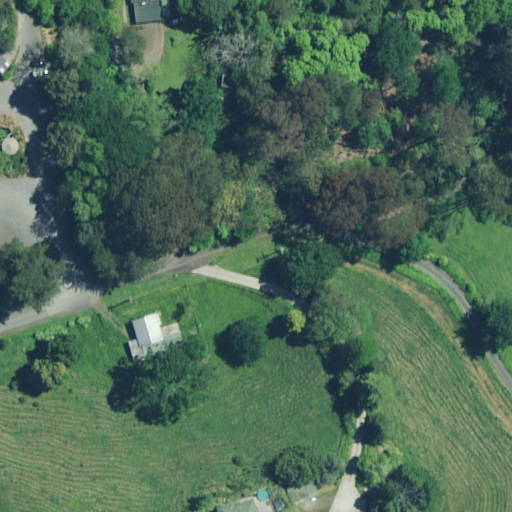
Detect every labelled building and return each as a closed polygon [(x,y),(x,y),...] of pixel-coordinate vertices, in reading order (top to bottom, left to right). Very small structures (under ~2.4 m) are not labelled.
[(162,20),(162,18),(170,17),(170,14),(182,13),(182,4),(181,0),(131,0),(131,3),(134,2),(136,23),(162,20)] [(0,48),(0,72),(11,59),(0,48)] [(236,72),(222,71),(221,88),(234,90),(236,72)] [(157,311),(127,319),(137,360),(182,349),(176,325),(161,329),(157,311)] [(318,495),(310,474),(284,485),(292,505),(318,495)]
